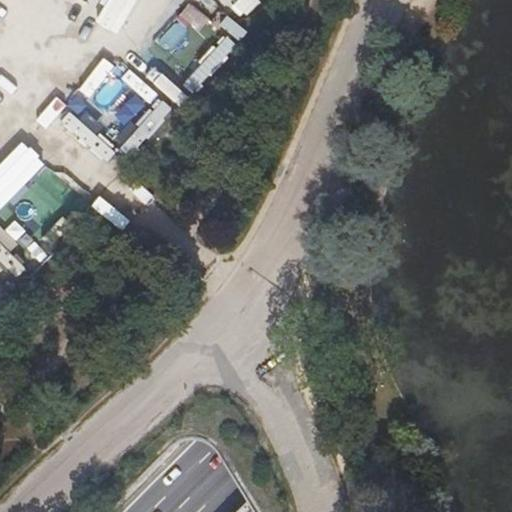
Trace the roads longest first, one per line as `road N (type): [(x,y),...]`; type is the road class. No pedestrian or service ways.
road 1 (trunk): [(511,165),(170,511)]
road 2 (track): [(267,280),(0,153)]
road 3 (trunk): [(303,511),(511,301)]
road 4 (track): [(145,0),(0,59)]
